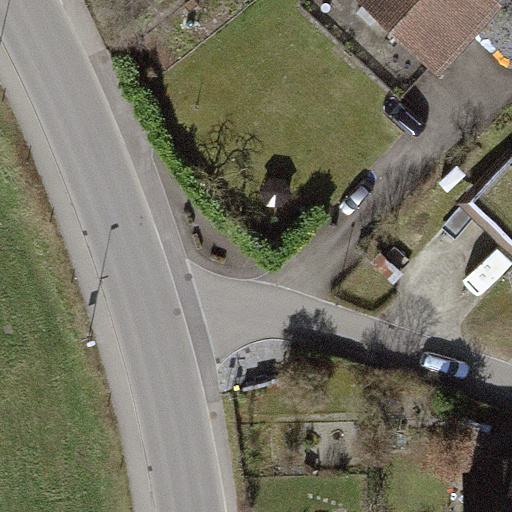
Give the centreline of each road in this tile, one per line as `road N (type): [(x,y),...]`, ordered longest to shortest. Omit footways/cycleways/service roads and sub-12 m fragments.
road 1 (residential): [(152,322),(271,311),(343,324),(511,388)]
road 2 (tertiary): [(152,322),(21,0)]
road 3 (tertiary): [(192,511),(152,322)]
